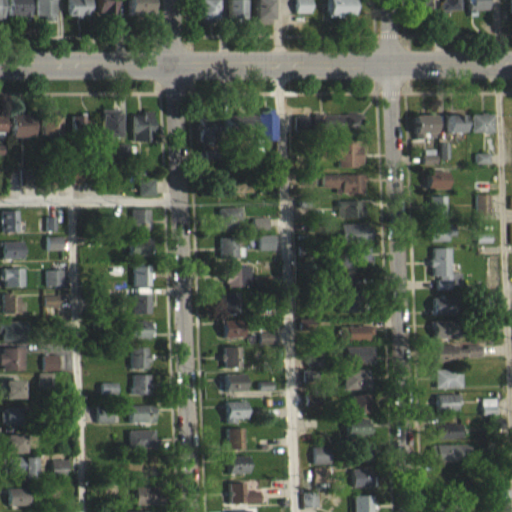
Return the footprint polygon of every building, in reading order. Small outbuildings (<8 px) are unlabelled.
[(53,0),(35,0),(35,29),(53,30),(53,0)] [(149,0),(126,1),(126,23),(150,23),(149,0)] [(428,0),(409,0),(409,17),(428,17),(428,0)] [(440,0),(441,19),(458,19),(457,0),(440,0)] [(96,2),(96,24),(115,23),(115,1),(96,2)] [(350,5),(325,6),(325,25),(351,25),(350,5)] [(28,6),(7,6),(7,24),(28,25),(28,6)] [(87,6),(65,6),(65,24),(86,24),(87,6)] [(197,6),(197,31),(214,31),(214,6),(197,6)] [(293,22),(308,22),(308,6),(293,6),(293,22)] [(225,7),(224,27),(243,27),(243,7),(225,7)] [(271,7),(253,7),(252,27),(271,27),(271,7)] [(98,145),(118,146),(119,118),(98,118),(98,145)] [(150,150),(150,121),(130,121),(130,150),(150,150)] [(254,122),(255,149),(274,148),(274,122),(254,122)] [(361,138),(361,122),(312,124),(312,140),(361,138)] [(491,122),(469,122),(469,142),(491,142),(491,122)] [(7,146),(30,145),(29,123),(7,123),(7,146)] [(38,145),(58,144),(57,123),(38,123),(38,145)] [(252,141),(252,123),(221,123),(221,141),(252,141)] [(412,124),(413,147),(434,146),(433,123),(412,124)] [(445,123),(445,141),(462,141),(462,123),(445,123)] [(69,142),(86,143),(87,125),(70,124),(69,142)] [(308,124),(292,124),(293,139),(308,139),(308,124)] [(197,126),(197,149),(216,149),(215,126),(197,126)] [(360,152),(331,152),(331,166),(336,166),(336,175),(360,175),(360,152)] [(434,172),(433,158),(421,159),(422,173),(434,172)] [(216,167),(216,159),(202,160),(203,168),(216,167)] [(488,172),(488,162),(474,162),(474,172),(488,172)] [(18,194),(30,193),(30,178),(17,178),(18,194)] [(80,179),(70,179),(70,192),(81,192),(80,179)] [(425,197),(446,198),(446,180),(425,179),(425,197)] [(362,202),(361,183),(320,184),(320,196),(333,196),(333,202),(362,202)] [(136,189),(136,205),(153,204),(152,188),(136,189)] [(230,188),(216,189),(216,204),(231,203),(230,188)] [(488,200),(488,189),(474,189),(474,200),(488,200)] [(488,224),(488,203),(473,203),(474,224),(488,224)] [(443,204),(426,205),(426,226),(444,226),(443,204)] [(129,206),(146,205),(147,226),(130,227),(129,206)] [(215,205),(232,205),(233,226),(216,227),(215,205)] [(0,206),(15,206),(15,227),(0,227),(0,206)] [(360,209),(334,209),(335,226),(360,226),(360,209)] [(216,240),(238,239),(237,216),(215,216),(216,240)] [(129,240),(147,239),(147,217),(129,218),(129,240)] [(15,219),(0,219),(0,240),(16,240),(15,219)] [(264,227),(250,227),(250,238),(264,238),(264,227)] [(336,233),(337,251),(368,251),(368,232),(336,233)] [(217,234),(233,233),(234,255),(217,255),(217,234)] [(427,250),(448,250),(448,233),(427,233),(427,250)] [(0,238),(20,238),(20,255),(0,255),(0,238)] [(489,242),(475,242),(475,251),(489,252),(489,242)] [(256,259),(272,258),(272,244),(256,244),(256,259)] [(60,245),(45,245),(44,259),(60,259),(60,245)] [(126,264),(147,265),(147,247),(126,247),(126,264)] [(0,267),(20,267),(20,250),(0,250),(0,267)] [(448,257),(429,256),(429,285),(435,285),(435,298),(448,299),(448,294),(459,294),(459,282),(448,282),(448,257)] [(364,257),(343,257),(344,277),(364,276),(364,257)] [(131,261),(148,261),(148,282),(131,282),(131,261)] [(1,265),(22,265),(22,282),(1,283),(1,265)] [(131,295),(148,295),(147,274),(130,274),(131,295)] [(244,275),(221,276),(222,296),(245,295),(244,275)] [(21,276),(0,276),(0,294),(0,296),(22,295),(21,276)] [(44,295),(61,294),(60,278),(43,279),(44,295)] [(361,285),(341,284),(341,295),(360,296),(361,285)] [(219,289),(236,289),(236,310),(219,310),(219,289)] [(0,290),(17,290),(17,311),(0,311),(0,290)] [(130,290),(147,290),(147,311),(130,311),(130,290)] [(338,321),(359,320),(358,298),(337,299),(338,321)] [(219,322),(237,321),(236,300),(219,301),(219,322)] [(0,322),(17,322),(17,304),(0,303),(0,322)] [(130,303),(129,322),(147,323),(148,303),(130,303)] [(56,304),(41,305),(41,316),(57,316),(56,304)] [(430,324),(452,323),(451,306),(430,307),(430,324)] [(220,317),(241,316),(241,333),(221,334),(220,317)] [(0,318),(24,318),(24,338),(0,337),(0,318)] [(126,319),(147,318),(148,335),(127,336),(126,319)] [(241,347),(241,328),(220,329),(220,347),(241,347)] [(23,330),(0,329),(0,349),(23,350),(23,330)] [(429,348),(453,347),(452,329),(429,330),(429,348)] [(126,346),(151,347),(151,330),(126,330),(126,346)] [(369,351),(369,335),(336,334),(336,350),(369,351)] [(257,351),(271,351),(270,341),(257,342),(257,351)] [(221,343),(238,343),(238,364),(221,364),(221,343)] [(128,344),(145,344),(145,365),(129,365),(128,344)] [(0,345),(21,345),(21,362),(0,363),(0,345)] [(479,355),(455,355),(455,354),(432,354),(432,372),(453,371),(453,366),(479,365),(479,355)] [(238,376),(238,355),(220,355),(221,376),(238,376)] [(372,372),(371,355),(341,356),(342,372),(372,372)] [(0,378),(21,378),(21,356),(0,356),(0,378)] [(146,377),(147,356),(128,356),(128,377),(146,377)] [(39,379),(56,379),(57,364),(40,363),(39,379)] [(319,364),(305,365),(305,375),(319,375),(319,364)] [(131,370),(147,370),(147,391),(131,391),(131,370)] [(222,372),(243,371),(243,388),(223,389),(222,372)] [(0,376),(20,376),(21,393),(0,394),(0,376)] [(300,391),(316,392),(316,379),(301,378),(300,391)] [(341,379),(341,399),(368,398),(368,378),(341,379)] [(432,378),(433,397),(460,396),(459,378),(432,378)] [(50,381),(35,382),(35,396),(50,396),(50,381)] [(148,383),(129,383),(129,403),(148,403),(148,383)] [(223,400),(243,399),(243,383),(222,383),(223,400)] [(20,389),(0,389),(0,406),(20,407),(20,389)] [(271,390),(256,390),(256,399),(270,399),(271,390)] [(98,403),(115,403),(115,391),(98,391),(98,403)] [(223,399),(243,398),(244,415),(223,416),(223,399)] [(126,402),(147,402),(148,418),(127,419),(126,402)] [(346,404),(346,422),(368,421),(367,403),(346,404)] [(456,403),(433,404),(433,421),(456,420),(456,403)] [(0,404),(19,404),(19,421),(0,421),(0,404)] [(319,416),(318,404),(303,405),(303,417),(319,416)] [(493,407),(480,407),(480,423),(493,423),(493,407)] [(244,429),(244,410),(223,410),(223,430),(244,429)] [(127,431),(152,431),(152,413),(127,414),(127,431)] [(0,416),(0,433),(22,434),(22,417),(0,416)] [(111,420),(94,420),(94,431),(111,431),(111,420)] [(224,425),(241,425),(241,446),(224,446),(224,425)] [(126,427),(152,426),(152,444),(127,445),(126,427)] [(367,427),(344,428),(344,445),(367,444),(367,427)] [(2,430),(22,430),(22,448),(2,448),(2,430)] [(459,432),(430,433),(431,448),(460,448),(459,432)] [(224,437),(224,458),(242,457),(241,436),(224,437)] [(152,439),(125,440),(126,458),(153,456),(152,439)] [(0,443),(0,461),(22,461),(22,443),(0,443)] [(134,452),(154,451),(155,468),(134,469),(134,452)] [(351,470),(369,470),(368,452),(351,453),(351,470)] [(3,454),(34,453),(34,474),(22,474),(22,471),(3,472),(3,454)] [(225,453),(245,453),(246,470),(225,470),(225,453)] [(463,454),(429,453),(428,470),(463,471),(463,454)] [(310,473),(327,473),(327,455),(310,456),(310,473)] [(156,464),(133,464),(132,481),(156,482),(156,464)] [(34,466),(4,465),(4,485),(34,486),(34,466)] [(246,465),(224,465),(225,483),(246,482),(246,465)] [(65,468),(49,469),(49,486),(66,486),(65,468)] [(310,491),(326,492),(327,477),(311,476),(310,491)] [(349,478),(350,496),(370,495),(369,477),(349,478)] [(225,479),(242,479),(242,500),(226,500),(225,479)] [(135,484),(156,483),(156,500),(136,501),(135,484)] [(6,485),(26,485),(27,502),(6,503),(6,485)] [(221,511),(236,511),(243,511),(242,491),(225,492),(226,500),(221,501),(221,511)] [(157,511),(157,495),(132,495),(132,511),(157,511)] [(5,511),(26,511),(26,497),(5,497),(5,511)] [(507,511),(507,498),(488,499),(488,511),(507,511)]
